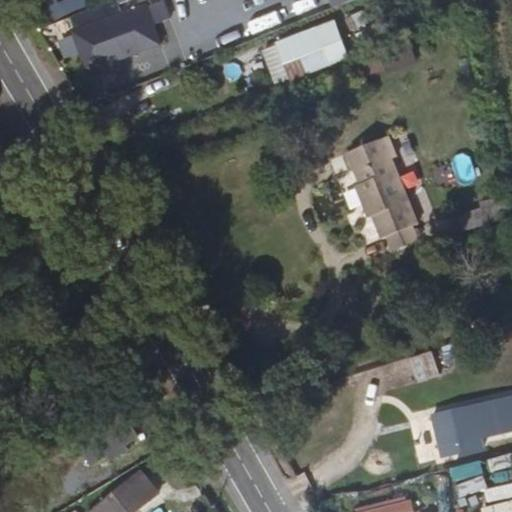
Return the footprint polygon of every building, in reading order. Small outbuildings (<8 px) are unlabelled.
[(246,30),(251,43),(308,22),(304,9),(246,30)] [(369,24),(364,12),(347,21),(352,34),(369,24)] [(154,48),(142,19),(95,39),(101,56),(109,52),(115,64),(154,48)] [(385,40),(379,27),(357,36),(363,49),(385,40)] [(327,63),(315,33),(281,45),(293,76),(327,63)] [(368,239),(374,237),(410,225),(416,223),(392,156),(395,155),(386,132),(336,152),(348,182),(344,184),(352,206),(355,204),(359,217),(368,239)] [(471,157),(456,157),(455,178),(471,179),(471,157)] [(511,217),(511,206),(510,195),(491,200),(496,221),(511,217)] [(491,222),(486,206),(454,217),(460,233),(491,222)] [(410,225),(374,237),(379,252),(415,239),(410,225)] [(471,357),(467,343),(446,349),(449,364),(471,357)] [(506,408),(502,395),(473,403),(476,417),(506,408)] [(433,418),(440,447),(472,439),(465,409),(433,418)] [(94,470),(142,442),(128,417),(79,445),(94,470)] [(472,439),(440,447),(442,458),(482,448),(479,437),(472,439)] [(140,472),(90,511),(135,511),(158,493),(140,472)] [(357,511),(415,511),(413,499),(357,511)] [(65,511),(87,511),(81,503),(65,511)]
